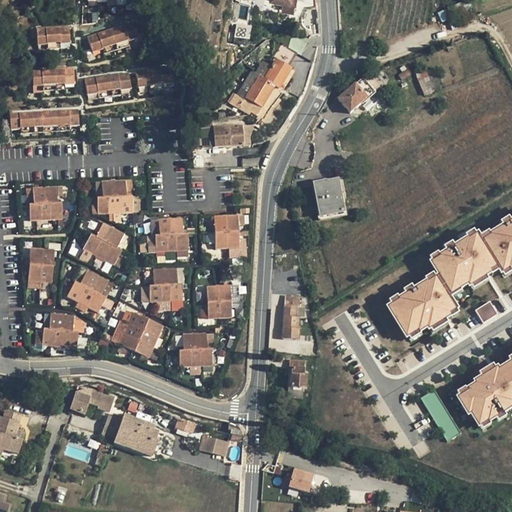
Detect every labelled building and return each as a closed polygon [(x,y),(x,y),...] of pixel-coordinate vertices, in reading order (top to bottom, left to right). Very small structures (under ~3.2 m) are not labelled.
[(284,2),(284,8),(296,10),(296,0),(271,0),(272,0),(284,2)] [(461,20),(462,23),(473,18),(466,2),(449,10),(455,23),(461,20)] [(89,38),(94,52),(104,49),(104,48),(128,40),(128,41),(139,37),(134,23),(89,38)] [(38,30),(38,46),(47,45),(61,44),(71,43),(70,28),(38,30)] [(250,34),(236,31),(235,43),(248,45),(250,34)] [(128,40),(104,48),(104,49),(106,54),(130,46),(128,41),(128,40)] [(240,104),(257,116),(274,88),(278,90),(280,87),(290,70),(276,61),(272,66),(263,81),(251,73),(245,82),(251,87),(247,94),(240,104)] [(253,69),(251,73),(263,81),(272,66),(267,64),(260,74),(253,69)] [(136,71),(139,88),(150,86),(164,84),(174,83),(172,67),(136,71)] [(34,70),(34,86),(43,86),(65,85),(75,84),(75,68),(34,70)] [(295,73),(290,70),(280,87),(284,89),(295,73)] [(418,74),(422,95),(433,93),(428,71),(418,74)] [(86,79),(88,95),(98,93),(121,90),(131,89),(129,73),(86,79)] [(340,99),(351,113),(380,88),(369,74),(340,99)] [(274,88),(257,116),(261,118),(278,90),(274,88)] [(121,90),(98,93),(99,98),(122,95),(121,90)] [(11,113),(11,129),(19,129),(70,126),(79,125),(78,110),(11,113)] [(202,126),(203,146),(243,147),(243,135),(243,126),(202,126)] [(314,185),(321,217),(344,212),(338,180),(314,185)] [(99,199),(99,215),(134,213),(133,197),(127,197),(126,181),(103,183),(104,199),(99,199)] [(30,205),(31,221),(64,220),(63,203),(58,204),(58,188),(35,189),(35,204),(30,205)] [(498,221),(501,225),(511,219),(508,215),(498,221)] [(214,217),(216,249),(240,248),(238,216),(214,217)] [(400,300),(388,307),(406,337),(407,336),(418,330),(419,332),(427,326),(428,329),(429,328),(449,316),(448,314),(456,308),(447,294),(448,293),(459,286),(460,287),(468,282),(470,285),(486,274),(490,272),(489,269),(497,264),(502,271),(510,266),(511,269),(511,268),(511,218),(511,219),(501,225),(490,232),(491,235),(483,240),(482,240),(477,233),(477,234),(469,238),(438,256),(439,257),(432,262),(431,262),(439,276),(428,283),(427,282),(399,299),(400,300)] [(156,236),(157,252),(189,250),(188,234),(184,234),(183,219),(160,220),(161,236),(156,236)] [(93,235),(84,249),(115,266),(123,251),(118,248),(125,235),(104,224),(97,238),(93,235)] [(466,234),(469,238),(477,234),(474,229),(466,234)] [(491,235),(488,230),(480,235),(483,240),(491,235)] [(443,247),(446,252),(454,247),(451,242),(443,247)] [(31,250),(29,281),(53,283),(56,252),(31,250)] [(429,257),(432,262),(439,257),(436,253),(429,257)] [(497,264),(489,269),(492,274),(500,269),(497,264)] [(511,269),(510,266),(502,271),(505,276),(511,271),(511,269)] [(151,287),(151,303),(183,301),(183,285),(178,285),(177,270),(155,271),(155,287),(151,287)] [(76,283),(69,297),(99,313),(107,299),(102,296),(109,282),(88,271),(82,285),(76,283)] [(432,273),(425,278),(428,283),(435,278),(432,273)] [(486,274),(470,285),(473,289),(489,279),(486,274)] [(207,288),(209,319),(233,318),(231,286),(207,288)] [(414,290),(412,286),(403,292),(405,295),(414,290)] [(459,286),(448,293),(451,297),(462,290),(459,286)] [(397,295),(388,301),(391,305),(400,300),(397,295)] [(284,307),(283,328),(286,328),(285,338),(300,339),(301,329),(300,329),(301,317),(297,317),(298,307),(305,307),(309,308),(307,297),(300,296),(286,296),(286,306),(284,307)] [(498,313),(490,300),(482,305),(490,317),(498,313)] [(456,308),(448,314),(449,316),(450,318),(459,313),(456,308)] [(135,314),(121,345),(150,358),(164,327),(135,314)] [(45,330),(44,346),(78,349),(79,333),(74,332),(75,316),(51,315),(51,330),(45,330)] [(448,323),(445,318),(429,328),(432,333),(448,323)] [(419,332),(418,330),(407,336),(410,340),(420,334),(419,332)] [(180,351),(181,367),(213,365),(212,349),(208,349),(207,334),(184,335),(185,351),(180,351)] [(293,369),(292,387),(303,388),(307,388),(308,376),(305,376),(306,362),(291,361),(289,368),(293,369)] [(459,398),(469,414),(472,413),(480,426),(489,421),(490,423),(511,409),(511,361),(498,370),(497,368),(476,381),(478,384),(470,389),(471,391),(469,392),(461,397),(459,398)] [(476,381),(494,370),(492,365),(473,377),(476,381)] [(289,387),(288,398),(303,399),(303,388),(289,387)] [(76,393),(70,410),(84,415),(89,402),(98,405),(97,407),(109,412),(114,397),(91,389),(80,391),(77,393),(76,393)] [(435,390),(421,398),(448,441),(462,433),(435,390)] [(0,449),(3,450),(18,455),(22,441),(15,439),(21,417),(5,412),(3,419),(0,418),(0,449)] [(506,413),(497,419),(500,423),(509,418),(506,413)] [(101,436),(114,441),(123,419),(113,415),(111,419),(108,417),(101,436)] [(153,428),(124,417),(123,419),(114,441),(113,443),(124,447),(126,443),(152,454),(157,442),(155,441),(158,434),(158,433),(152,431),(153,428)] [(174,430),(191,437),(196,424),(179,418),(174,430)] [(489,421),(480,426),(483,431),(492,425),(489,421)] [(163,436),(158,434),(155,441),(157,442),(152,454),(156,455),(163,436)] [(201,439),(198,453),(224,458),(227,444),(201,439)] [(151,458),(152,454),(126,443),(124,447),(151,458)] [(371,469),(368,479),(378,481),(381,472),(371,469)] [(314,477),(294,472),(290,488),(310,494),(314,477)] [(400,478),(397,487),(404,489),(407,480),(400,478)] [(0,511),(7,511),(9,508),(1,506),(3,498),(0,497),(0,511)]
